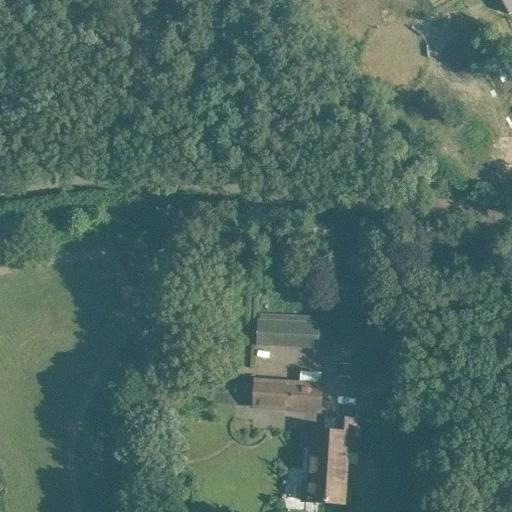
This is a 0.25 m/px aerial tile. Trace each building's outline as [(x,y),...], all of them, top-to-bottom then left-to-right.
[(511,0),(501,0),(510,15),(511,13),(511,0)] [(173,331),(172,306),(150,307),(151,332),(173,331)] [(318,322),(293,321),(257,319),(256,347),(317,349),(318,322)] [(330,372),(331,362),(310,361),(310,371),(330,372)] [(351,377),(351,364),(338,364),(337,377),(351,377)] [(320,386),(255,382),(253,408),(319,412),(320,386)] [(357,455),(358,436),(359,428),(358,428),(358,422),(337,420),(336,434),(312,432),(311,452),(309,483),(306,483),(304,504),(346,506),(349,455),(357,455)]
